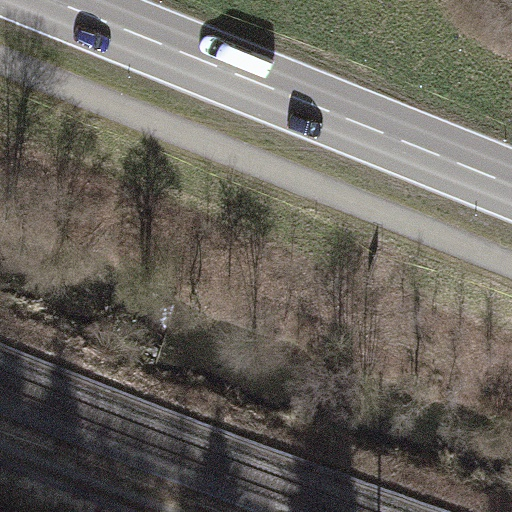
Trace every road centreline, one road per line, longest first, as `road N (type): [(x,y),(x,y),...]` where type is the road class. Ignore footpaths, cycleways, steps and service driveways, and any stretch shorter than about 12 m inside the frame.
road 1 (secondary): [(44,0),(511,187)]
road 2 (track): [(143,511),(0,455)]
